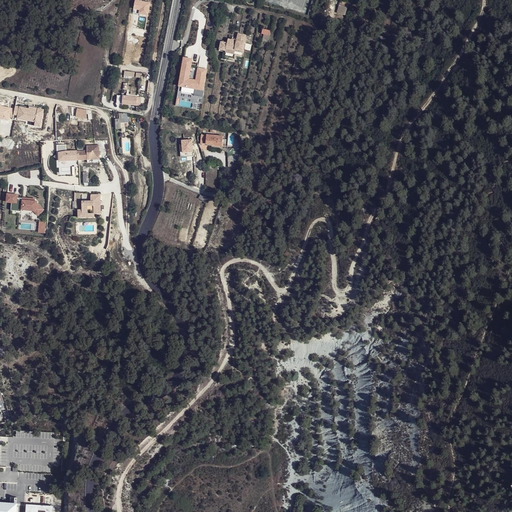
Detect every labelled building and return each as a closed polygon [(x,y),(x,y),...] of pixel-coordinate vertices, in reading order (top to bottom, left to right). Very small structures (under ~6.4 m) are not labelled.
[(338,4),(336,12),(345,15),(347,7),(338,4)] [(219,49),(226,50),(226,48),(235,50),(235,48),(243,49),(246,34),(238,33),(237,40),(228,38),(227,42),(221,41),(219,49)] [(137,97),(123,96),(117,95),(116,104),(136,106),(137,97)] [(11,108),(12,107),(3,105),(3,102),(0,101),(0,116),(10,119),(10,117),(11,108)] [(11,108),(10,117),(14,118),(13,119),(26,122),(25,124),(30,125),(30,124),(40,126),(44,109),(20,104),(20,107),(16,106),(15,108),(11,108)] [(87,111),(78,109),(76,118),(87,120),(87,111)] [(121,123),(124,123),(128,123),(127,113),(117,114),(117,119),(115,119),(116,129),(122,128),(121,123)] [(223,135),(206,134),(206,135),(201,134),(201,143),(206,144),(205,145),(223,146),(223,145),(225,145),(226,139),(223,139),(223,135)] [(68,161),(83,160),(93,159),(93,158),(99,157),(98,145),(89,146),(89,151),(86,151),(66,152),(68,161)] [(227,148),(228,156),(228,166),(239,166),(239,156),(236,156),(236,148),(227,148)] [(57,153),(58,161),(68,161),(66,152),(57,153)] [(38,216),(45,209),(37,201),(26,200),(26,198),(18,198),(19,194),(6,193),(6,203),(11,203),(11,212),(23,213),(23,209),(34,210),(38,216)] [(101,212),(100,193),(90,193),(90,200),(81,200),(82,213),(88,213),(88,209),(91,208),(94,208),(95,212),(101,212)]
